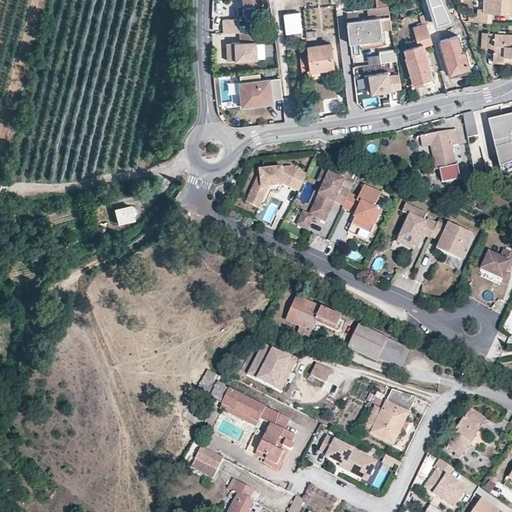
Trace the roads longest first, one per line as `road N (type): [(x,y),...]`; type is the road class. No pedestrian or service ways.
road 1 (residential): [(204,169),(194,191),(199,206),(457,323)]
road 2 (residential): [(511,397),(474,382),(455,387),(386,509),(315,477),(298,486)]
road 3 (residential): [(232,149),(271,132),(511,85)]
road 4 (residential): [(210,130),(201,0)]
